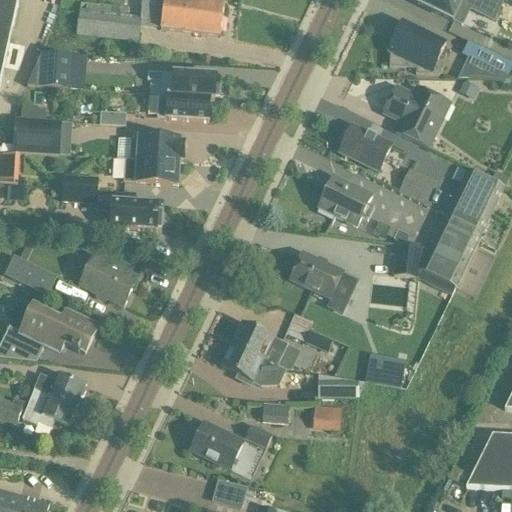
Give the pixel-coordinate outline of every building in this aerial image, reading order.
[(0,0),(0,85),(19,0),(0,0)] [(163,0),(159,32),(220,40),(225,6),(180,0),(163,0)] [(453,23),(461,27),(467,15),(469,11),(493,23),(502,3),(495,0),(413,0),(414,0),(413,3),(412,4),(414,5),(451,23),(452,24),(453,23)] [(125,9),(80,4),(76,38),(138,45),(140,29),(139,29),(140,18),(125,16),(125,9)] [(445,46),(402,25),(395,41),(391,41),(391,49),(388,55),(390,56),(390,70),(405,71),(408,64),(416,68),(416,77),(439,78),(444,68),(437,64),(445,46)] [(71,92),(71,91),(73,59),(73,58),(41,56),(28,89),(71,92)] [(219,99),(220,83),(216,83),(216,79),(148,75),(147,84),(159,85),(159,99),(214,102),(215,98),(219,99)] [(475,103),(479,92),(464,85),(459,95),(475,103)] [(430,152),(452,107),(416,90),(413,97),(397,89),(384,117),(398,124),(393,134),(430,152)] [(210,103),(214,103),(214,102),(159,99),(157,122),(209,125),(210,103)] [(21,123),(46,124),(46,112),(22,110),(21,123)] [(126,117),(102,115),(101,128),(126,130),(126,117)] [(21,123),(16,122),(14,147),(3,147),(0,154),(58,158),(60,125),(46,124),(21,123)] [(345,145),(339,156),(378,175),(392,148),(352,129),(351,132),(347,131),(341,143),(345,145)] [(125,162),(125,163),(179,166),(180,164),(184,164),(185,145),(181,145),(181,143),(134,140),(131,143),(130,162),(125,162)] [(179,166),(125,163),(124,186),(178,189),(179,166)] [(467,172),(466,174),(445,218),(483,237),(505,190),(467,172)] [(63,192),(97,194),(98,181),(64,179),(63,192)] [(363,220),(369,208),(374,199),(335,180),(319,211),(317,215),(334,223),(336,220),(357,230),(362,219),(363,220)] [(96,207),(97,194),(63,192),(62,205),(96,207)] [(112,231),(156,234),(157,229),(161,229),(162,213),(158,212),(158,208),(113,205),(101,204),(101,214),(113,215),(112,231)] [(428,252),(423,250),(420,273),(457,291),(483,237),(445,218),(428,252)] [(397,244),(396,247),(407,248),(408,237),(398,232),(393,242),(397,244)] [(392,278),(419,282),(420,273),(423,250),(396,247),(392,278)] [(303,256),(290,283),(330,302),(326,309),(342,316),(358,284),(344,278),(345,276),(303,256)] [(93,259),(79,288),(123,310),(137,281),(93,259)] [(19,264),(11,280),(47,298),(55,281),(19,264)] [(59,352),(62,346),(72,351),(72,352),(78,356),(79,354),(85,357),(98,330),(67,315),(63,324),(34,310),(21,336),(9,330),(0,348),(0,360),(36,365),(44,349),(59,355),(60,352),(59,352)] [(294,318),(286,337),(328,355),(333,344),(310,335),(314,326),(294,318)] [(273,340),(244,326),(233,348),(277,369),(288,348),(273,341),(273,340)] [(277,369),(233,348),(222,370),(250,384),(250,385),(260,390),(278,390),(286,374),(277,369)] [(405,369),(369,364),(366,386),(401,391),(405,369)] [(40,378),(35,391),(77,409),(81,401),(83,400),(86,393),(85,391),(86,389),(57,377),(54,384),(40,378)] [(319,379),(319,403),(320,403),(320,402),(358,403),(366,386),(319,379)] [(290,383),(289,392),(315,395),(316,386),(290,383)] [(54,423),(69,429),(70,427),(72,426),(75,420),(74,417),(77,409),(35,391),(22,422),(36,428),(37,426),(51,431),(54,423)] [(25,405),(14,401),(13,405),(0,400),(0,421),(16,427),(25,405)] [(290,409),(264,407),(262,425),(288,427),(290,409)] [(340,434),(343,411),(315,408),(313,432),(340,434)] [(191,454),(230,473),(243,446),(204,427),(191,454)] [(251,429),(245,442),(266,452),(272,439),(251,429)] [(511,492),(511,438),(492,438),(466,490),(511,492)] [(0,511),(48,511),(50,507),(0,493),(0,511)]
